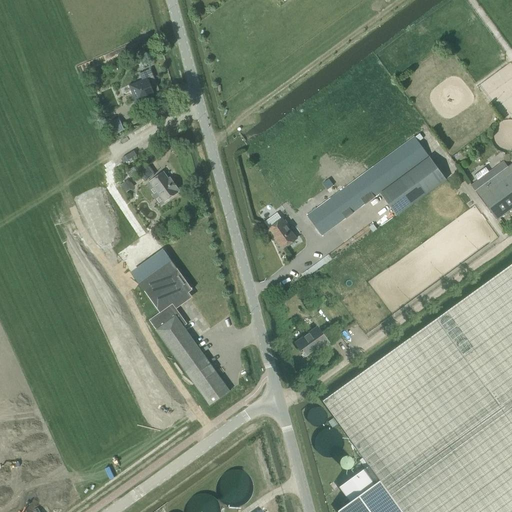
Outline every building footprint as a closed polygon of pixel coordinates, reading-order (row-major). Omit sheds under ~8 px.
[(148,80),(153,78),(149,68),(139,72),(143,79),(129,85),(136,104),(155,96),(148,80)] [(115,119),(107,122),(112,134),(120,131),(115,119)] [(321,235),(380,193),(397,216),(445,180),(429,159),(428,157),(429,157),(414,137),(307,216),(321,235)] [(133,150),(120,158),(123,163),(136,155),(133,150)] [(496,220),(511,208),(511,163),(507,167),(503,161),(470,185),(475,191),(474,191),(496,220)] [(137,171),(144,181),(154,174),(147,164),(137,171)] [(176,191),(178,190),(172,182),(171,183),(163,172),(149,182),(164,202),(177,192),(176,191)] [(126,191),(133,187),(128,178),(120,183),(126,191)] [(296,238),(282,219),(277,212),(264,222),(269,229),(267,230),(281,249),(296,238)] [(170,260),(138,283),(160,312),(149,319),(155,328),(156,329),(175,316),(174,315),(168,306),(192,289),(170,260)] [(364,470),(394,511),(511,511),(511,264),(322,402),(369,466),(364,470)] [(327,300),(321,292),(313,298),(319,306),(327,300)] [(175,316),(156,329),(203,396),(206,400),(209,405),(228,391),(175,316)] [(317,353),(330,344),(318,328),(296,343),(305,356),(315,350),(317,353)] [(394,511),(364,470),(340,488),(350,503),(338,511),(337,511),(394,511)]
